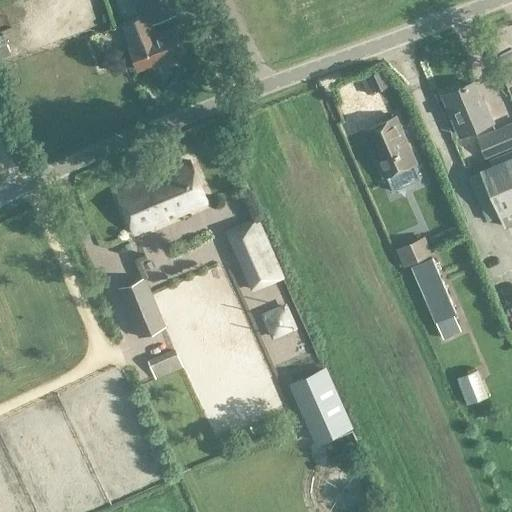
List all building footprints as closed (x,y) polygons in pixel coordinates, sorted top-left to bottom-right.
[(156,33),(152,23),(176,14),(170,0),(133,0),(140,17),(121,24),(129,45),(128,46),(138,70),(159,62),(160,65),(185,55),(174,26),(156,33)] [(378,72),(368,76),(375,92),(385,87),(378,72)] [(482,102),(479,104),(471,84),(443,97),(460,135),(491,121),(482,102)] [(420,180),(413,164),(415,163),(394,117),(363,131),(384,177),(386,176),(393,192),(394,191),(419,180),(420,180)] [(511,123),(476,139),(484,157),(511,145),(511,123)] [(511,156),(479,170),(480,172),(469,176),(488,221),(499,216),(504,226),(511,222),(511,156)] [(135,234),(207,203),(190,162),(117,193),(135,234)] [(227,231),(252,291),(282,278),(257,219),(227,231)] [(430,254),(424,241),(399,252),(404,265),(430,254)] [(432,258),(412,266),(443,339),(460,332),(453,315),(456,314),(432,258)] [(138,337),(164,326),(144,278),(118,288),(138,337)] [(264,327),(284,322),(277,290),(256,295),(264,327)] [(283,356),(293,353),(287,331),(277,334),(283,356)] [(155,379),(181,368),(175,352),(148,363),(155,379)] [(348,428),(323,370),(290,383),(316,443),(348,428)] [(458,378),(469,405),(487,397),(476,370),(458,378)]
